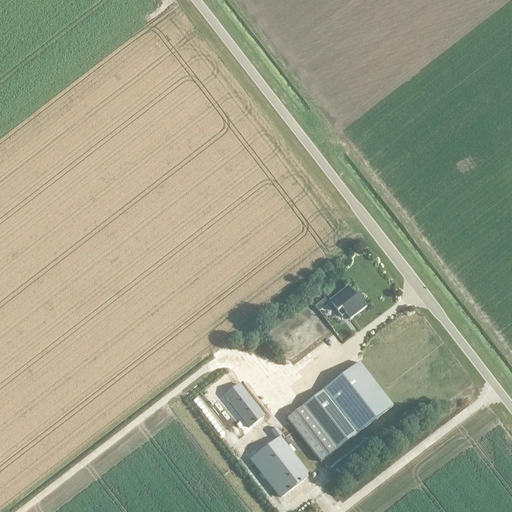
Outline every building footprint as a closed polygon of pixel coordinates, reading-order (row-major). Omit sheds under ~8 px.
[(340,317),(344,314),(349,320),(349,319),(365,307),(366,307),(358,296),(355,299),(347,288),(346,289),(347,289),(330,303),(329,302),(340,317)] [(393,407),(358,363),(321,392),(355,436),(393,407)] [(224,396),(249,428),(264,417),(239,385),(224,396)] [(355,436),(321,392),(302,407),(335,451),(355,436)] [(271,432),(277,440),(278,439),(281,436),(275,428),(271,432)] [(308,477),(278,439),(277,440),(251,460),(281,498),(308,477)] [(272,511),(280,511),(284,510),(259,470),(250,476),(272,511)]
